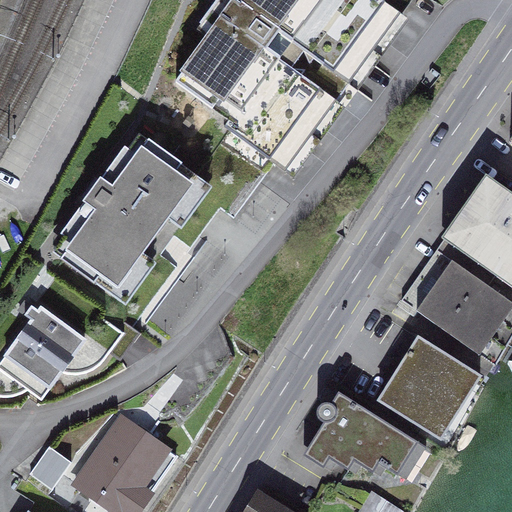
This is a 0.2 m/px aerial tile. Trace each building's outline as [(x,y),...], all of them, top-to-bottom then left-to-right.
[(360,0),(236,0),(179,83),(289,159),(333,96),(293,68),(305,50),(346,78),(387,18),(360,0)] [(168,244),(210,189),(142,138),(100,193),(168,244)] [(511,194),(490,179),(449,237),(511,280),(511,194)] [(126,299),(168,244),(100,193),(58,248),(126,299)] [(511,303),(511,302),(443,255),(410,302),(480,350),(511,303)] [(83,339),(41,308),(9,352),(50,383),(83,339)] [(477,375),(419,340),(384,400),(442,435),(477,375)] [(329,418),(307,451),(323,461),(329,452),(347,464),(353,455),(373,468),(380,458),(397,469),(414,442),(340,393),(325,416),(329,418)] [(121,421),(78,485),(118,511),(123,511),(125,511),(126,511),(136,511),(149,493),(141,487),(165,450),(121,421)] [(54,489),(73,461),(50,445),(31,474),(54,489)] [(375,492),(362,511),(402,511),(403,510),(375,492)] [(288,511),(259,495),(248,511),(288,511)]
